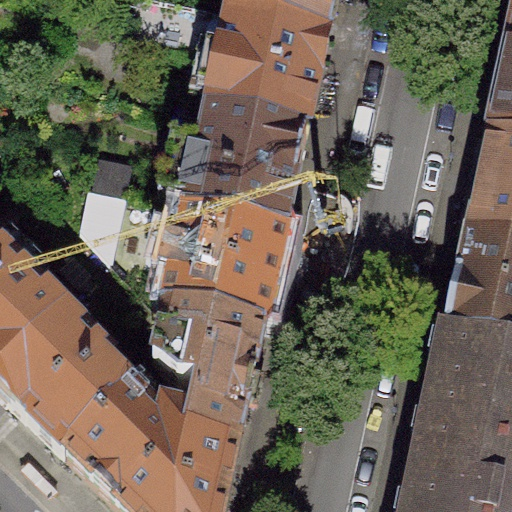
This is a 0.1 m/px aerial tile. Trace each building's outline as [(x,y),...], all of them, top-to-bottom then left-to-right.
[(332,49),(342,0),(232,0),(227,25),(234,27),(332,49)] [(209,21),(148,8),(141,38),(203,51),(209,21)] [(310,144),(332,49),(234,27),(212,122),(310,144)] [(511,68),(494,149),(511,153),(511,68)] [(287,244),(310,144),(212,122),(189,222),(287,244)] [(511,153),(494,149),(472,247),(511,256),(511,153)] [(84,239),(112,270),(126,207),(92,200),(84,239)] [(264,342),(287,244),(189,222),(169,320),(264,342)] [(511,256),(472,247),(450,343),(511,356),(511,256)] [(0,392),(68,323),(0,255),(0,392)] [(239,460),(264,342),(169,320),(157,370),(183,397),(195,397),(200,400),(193,434),(190,450),(239,460)] [(0,392),(0,396),(68,465),(134,400),(110,377),(116,371),(68,323),(0,392)] [(511,356),(450,343),(419,486),(511,506),(511,356)] [(228,511),(235,484),(239,460),(190,450),(193,434),(176,422),(166,429),(134,400),(68,465),(116,511),(228,511)] [(511,511),(511,506),(419,486),(413,511),(511,511)]
